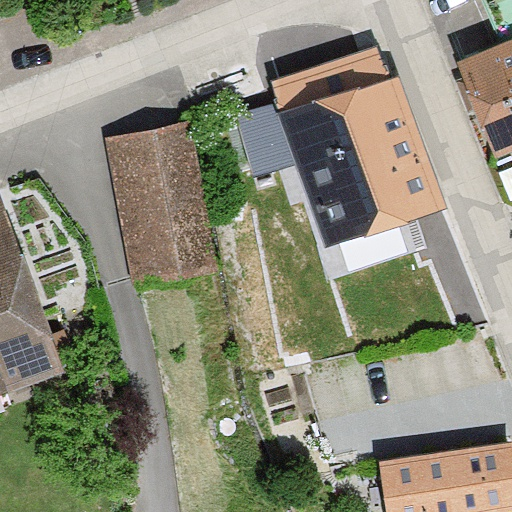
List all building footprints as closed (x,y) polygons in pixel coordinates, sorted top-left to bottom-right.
[(511,145),(511,35),(451,61),(489,155),(511,145)] [(427,203),(372,42),(271,77),(327,238),(427,203)] [(186,115),(98,130),(127,285),(214,270),(186,115)] [(0,392),(61,370),(19,257),(0,264),(0,392)] [(511,511),(511,449),(386,469),(392,511),(511,511)]
